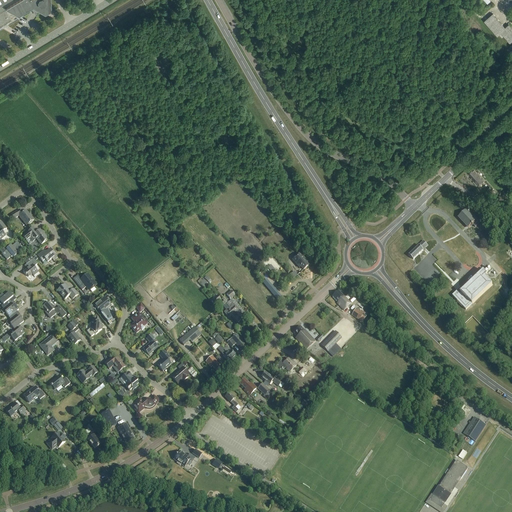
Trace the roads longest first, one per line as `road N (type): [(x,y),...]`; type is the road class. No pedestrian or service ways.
road 1 (unclassified): [(414,207),(378,174),(309,137),(218,0)]
road 2 (secondary): [(207,0),(329,200)]
road 3 (tertiary): [(191,415),(107,474),(11,511)]
road 4 (tertiary): [(335,282),(191,415)]
road 5 (secondary): [(402,300),(511,398)]
road 6 (unclassified): [(113,0),(0,68)]
road 7 (residential): [(114,342),(37,373),(0,401)]
road 8 (unknown): [(316,299),(422,366)]
